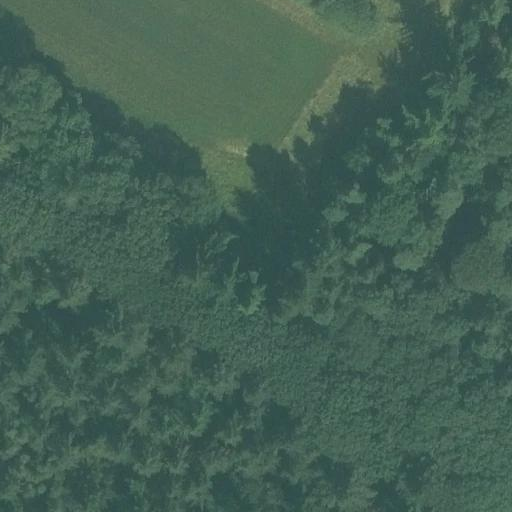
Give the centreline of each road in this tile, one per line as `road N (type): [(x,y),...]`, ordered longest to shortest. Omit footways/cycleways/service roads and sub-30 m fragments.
road 1 (track): [(511,437),(0,129)]
road 2 (track): [(511,55),(370,345)]
